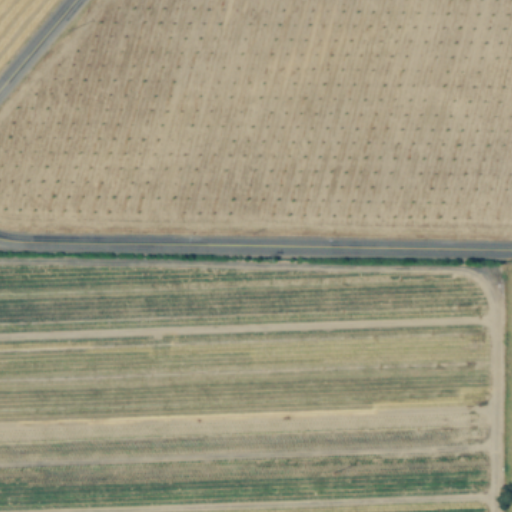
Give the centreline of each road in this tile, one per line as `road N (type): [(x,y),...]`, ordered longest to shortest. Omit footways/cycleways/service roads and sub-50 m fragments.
road 1 (track): [(0,258),(457,266),(479,276),(490,297),(491,511)]
road 2 (tertiary): [(511,249),(0,236)]
